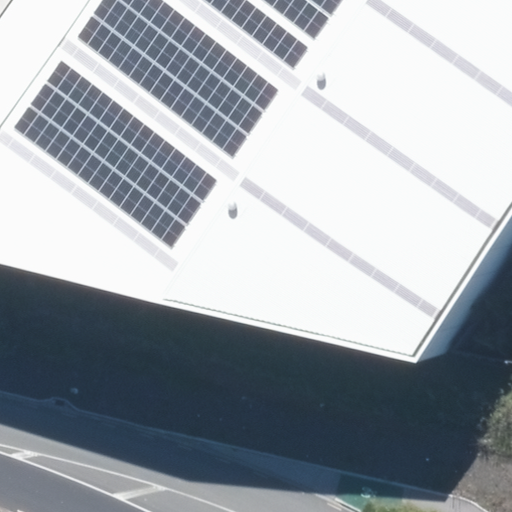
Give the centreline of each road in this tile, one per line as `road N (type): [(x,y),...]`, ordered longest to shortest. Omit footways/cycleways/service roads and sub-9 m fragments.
road 1 (track): [(511,441),(0,319)]
road 2 (unclassified): [(136,511),(0,451)]
